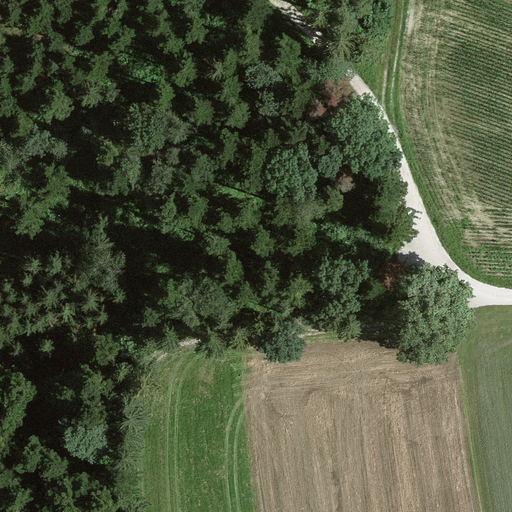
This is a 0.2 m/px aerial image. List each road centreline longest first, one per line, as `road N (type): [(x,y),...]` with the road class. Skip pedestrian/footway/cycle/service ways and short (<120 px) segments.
road 1 (track): [(487,294),(368,326),(148,347),(133,367),(132,511)]
road 2 (track): [(283,0),(326,36),(383,130),(441,261),(465,286),(487,294)]
road 3 (track): [(383,130),(397,0)]
